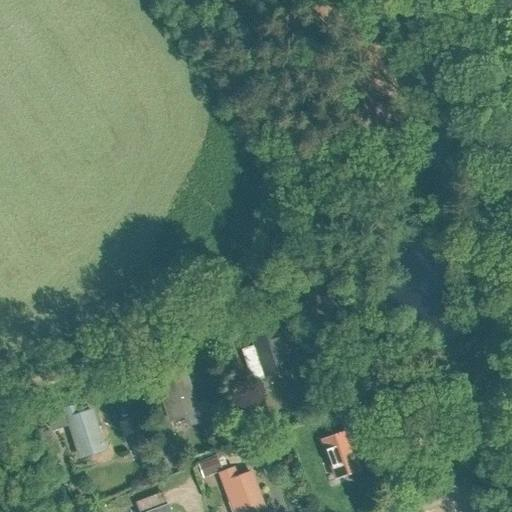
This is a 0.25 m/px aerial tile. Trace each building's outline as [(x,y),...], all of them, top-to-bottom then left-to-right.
[(290,369),(277,327),(249,336),(252,346),(241,350),(252,381),(290,369)] [(195,406),(183,370),(159,378),(165,396),(161,398),(169,420),(183,416),(181,412),(185,411),(190,424),(211,417),(206,403),(195,406)] [(62,410),(45,416),(50,432),(69,425),(77,451),(87,448),(88,453),(103,448),(91,411),(76,415),(73,406),(62,410)] [(362,437),(352,410),(338,415),(345,432),(321,441),(333,473),(342,470),(344,475),(358,469),(349,442),(362,437)] [(217,457),(197,465),(201,476),(221,469),(217,458),(217,457)] [(162,458),(150,464),(153,473),(166,467),(162,458)] [(233,467),(217,473),(231,511),(257,511),(263,510),(249,473),(237,478),(233,467)] [(387,511),(399,511),(403,509),(392,497),(382,506),(387,511)] [(168,511),(166,506),(165,503),(142,511),(168,511)]
